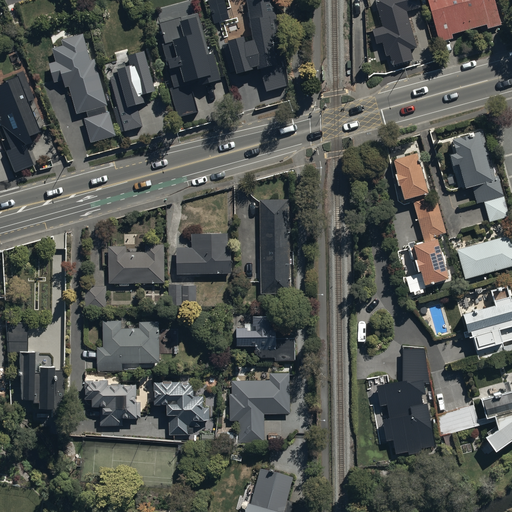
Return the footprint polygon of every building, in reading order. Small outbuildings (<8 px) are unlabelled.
[(208,51),(194,0),(189,0),(157,9),(165,39),(162,40),(173,84),(169,85),(176,114),(197,109),(191,84),(219,76),(212,50),(208,51)] [(224,0),(209,0),(208,0),(214,24),(230,19),(224,0)] [(274,0),(246,0),(253,40),(245,42),(244,36),(228,41),(236,73),(259,67),(266,91),(289,85),(274,0)] [(419,0),(374,0),(382,26),(372,29),(377,45),(383,43),(386,56),(391,55),(394,65),(413,59),(410,49),(417,47),(407,11),(421,7),(419,0)] [(493,0),(428,0),(439,40),(451,37),(450,33),(486,23),(487,27),(500,23),(493,0)] [(90,58),(83,32),(61,37),(63,43),(52,46),(56,59),(48,62),(53,80),(63,78),(65,85),(69,84),(76,111),(87,109),(88,115),(84,116),(90,140),(115,133),(109,109),(105,110),(103,104),(106,103),(94,57),(90,58)] [(111,107),(118,132),(133,128),(143,125),(136,99),(144,97),(142,90),(154,86),(143,47),(128,51),(130,61),(116,64),(118,72),(106,75),(115,106),(111,107)] [(384,54),(368,55),(369,71),(384,70),(384,54)] [(33,97),(25,78),(0,87),(0,127),(17,171),(36,164),(25,136),(36,132),(28,112),(31,111),(26,100),(33,97)] [(475,202),(483,200),(489,221),(509,215),(499,179),(498,173),(494,174),(490,158),(488,159),(486,152),(488,151),(482,129),(480,129),(479,128),(451,136),(455,149),(449,151),(452,161),(458,160),(464,184),(470,182),(475,202)] [(428,192),(417,153),(394,160),(398,173),(395,174),(398,186),(400,185),(404,199),(428,192)] [(288,197),(258,198),(261,292),(290,292),(288,197)] [(435,198),(412,204),(422,243),(412,246),(416,259),(414,260),(417,272),(419,272),(423,286),(447,280),(436,238),(445,236),(435,198)] [(191,245),(176,245),(176,272),(230,272),(230,245),(227,245),(227,230),(191,231),(191,245)] [(511,233),(511,232),(456,247),(464,277),(511,263),(511,233)] [(163,242),(144,242),(145,250),(125,250),(125,244),(108,244),(108,282),(164,281),(163,242)] [(196,283),(168,283),(168,304),(195,304),(196,283)] [(511,295),(510,296),(507,283),(491,287),(494,300),(461,309),(468,335),(471,334),(478,357),(504,350),(502,340),(511,336),(511,295)] [(106,307),(106,284),(84,285),(84,308),(106,307)] [(276,312),(251,312),(251,321),(244,321),(245,325),(236,325),(237,349),(256,348),(256,356),(274,355),(274,361),(294,360),(294,337),(276,337),(276,312)] [(121,319),(103,319),(103,345),(97,345),(97,367),(114,367),(114,360),(157,360),(157,320),(140,320),(140,326),(121,326),(121,319)] [(27,321),(5,321),(5,350),(18,350),(18,393),(31,393),(31,397),(37,397),(37,403),(69,403),(69,369),(52,369),(52,361),(37,361),(37,367),(32,367),(32,347),(27,347),(27,321)] [(424,348),(403,347),(403,381),(377,386),(380,406),(387,404),(390,419),(383,420),(386,441),(393,440),(396,454),(408,452),(409,455),(422,453),(421,448),(435,445),(427,403),(423,404),(422,394),(426,394),(424,383),(430,383),(424,348)] [(270,381),(231,381),(232,394),(229,394),(230,421),(238,421),(239,442),(265,441),(264,414),(290,414),(289,372),(270,373),(270,381)] [(136,400),(136,380),(109,380),(109,377),(88,377),(88,404),(99,404),(99,423),(123,423),(123,416),(140,416),(140,400),(136,400)] [(193,380),(153,379),(153,401),(166,401),(165,410),(168,410),(168,433),(192,434),(192,424),(199,424),(199,418),(211,418),(212,405),(203,405),(203,393),(193,393),(193,380)] [(487,414),(477,417),(473,402),(435,412),(441,433),(496,418),(498,427),(486,436),(497,450),(511,438),(511,390),(483,398),(487,414)] [(292,476),(261,468),(251,502),(246,500),(243,511),(313,511),(304,511),(305,505),(286,500),(292,476)]
